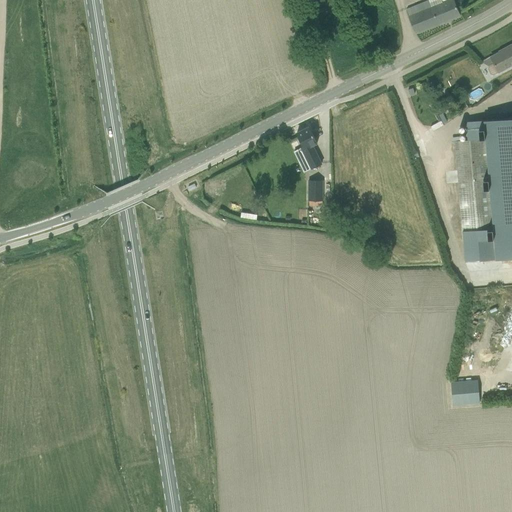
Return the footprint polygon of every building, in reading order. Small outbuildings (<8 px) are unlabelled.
[(427,0),(405,9),(415,34),(459,16),(453,0),(427,0)] [(511,47),(511,46),(490,58),(493,64),(488,66),(487,70),(490,75),(493,75),(498,73),(499,74),(511,66),(511,47)] [(493,64),(490,58),(481,63),(488,66),(493,64)] [(454,142),(464,262),(495,260),(485,146),(490,146),(500,259),(511,258),(511,111),(487,114),(488,120),(485,120),(486,139),(454,142)] [(474,138),(485,137),(483,126),(473,127),(474,138)] [(303,147),(300,148),(310,169),(322,164),(313,146),(317,145),(308,127),(296,133),(303,147)] [(303,173),(310,169),(300,148),(293,152),(303,173)] [(322,180),(307,180),(308,202),(322,201),(322,180)] [(479,403),(477,380),(451,382),(453,405),(479,403)]
